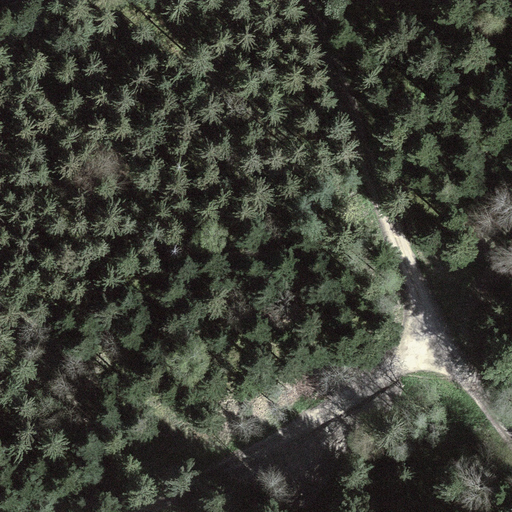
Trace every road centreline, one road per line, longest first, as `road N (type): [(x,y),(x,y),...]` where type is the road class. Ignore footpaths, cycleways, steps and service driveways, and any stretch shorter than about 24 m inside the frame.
road 1 (track): [(151,511),(431,353),(403,254),(296,0)]
road 2 (track): [(431,353),(511,447)]
